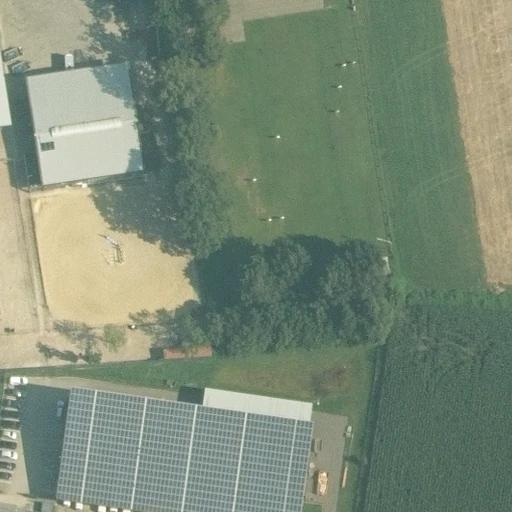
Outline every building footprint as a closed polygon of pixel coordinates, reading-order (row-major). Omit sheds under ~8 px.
[(126,71),(26,86),(42,190),(142,175),(136,137),(132,113),(126,71)] [(0,135),(9,134),(0,75),(0,135)] [(145,111),(132,113),(136,137),(149,135),(145,111)] [(153,414),(69,402),(65,432),(67,433),(148,444),(152,416),(153,414)] [(148,444),(67,433),(60,485),(248,511),(299,511),(310,438),(152,416),(148,444)] [(248,511),(60,485),(56,507),(91,511),(248,511)]
